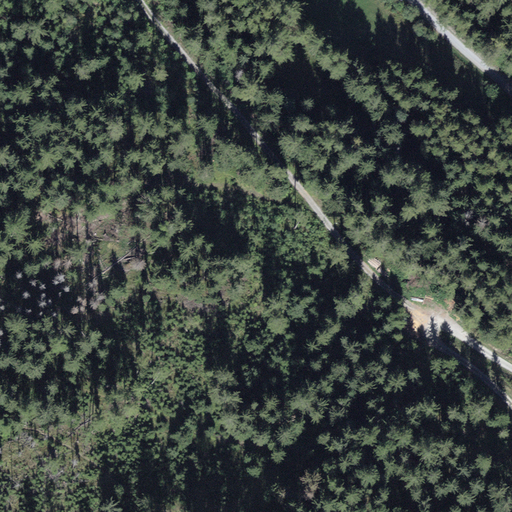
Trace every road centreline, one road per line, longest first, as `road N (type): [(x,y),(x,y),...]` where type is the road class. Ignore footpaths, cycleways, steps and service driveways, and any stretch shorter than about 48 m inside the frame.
road 1 (track): [(145,0),(251,136),(437,332),(448,325),(511,364)]
road 2 (track): [(410,0),(506,93)]
